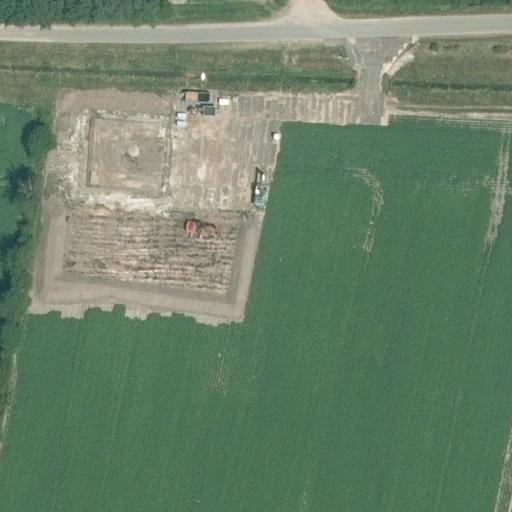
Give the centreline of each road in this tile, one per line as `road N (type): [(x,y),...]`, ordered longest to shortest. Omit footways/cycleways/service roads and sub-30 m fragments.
road 1 (unclassified): [(0,33),(300,30)]
road 2 (unclassified): [(300,30),(511,25)]
